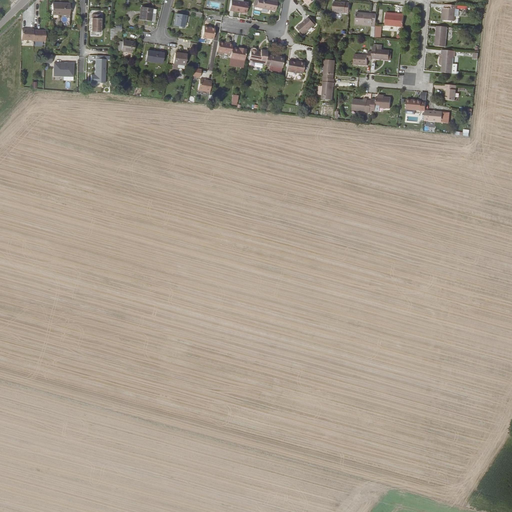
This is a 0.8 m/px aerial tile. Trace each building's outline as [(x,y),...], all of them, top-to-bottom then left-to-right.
[(253,0),(252,6),(260,8),(262,0),(253,0)] [(268,0),(262,0),(260,8),(274,11),(276,0),(274,0),(271,0),(272,1),(268,0)] [(57,1),(56,12),(74,12),(74,1),(57,1)] [(245,14),(247,3),(230,1),(228,11),(245,14)] [(333,2),(332,13),(348,14),(349,4),(333,2)] [(444,8),(443,20),(455,21),(457,5),(447,4),(446,8),(444,8)] [(142,8),(140,21),(151,23),(154,10),(142,8)] [(356,14),(355,24),(371,25),(371,26),(375,27),(376,14),(372,13),(372,15),(356,14)] [(386,14),(385,25),(403,27),(404,14),(400,13),(400,15),(386,14)] [(100,33),(100,15),(90,14),(90,33),(100,33)] [(175,14),(173,26),(184,28),(185,16),(175,14)] [(308,16),(297,26),(304,33),(315,23),(308,16)] [(436,25),(435,45),(445,46),(447,26),(436,25)] [(200,38),(212,40),(214,29),(202,27),(200,38)] [(33,41),(33,31),(33,30),(21,30),(21,41),(33,41)] [(33,31),(33,42),(45,42),(46,31),(33,31)] [(123,40),(122,51),(133,53),(135,42),(123,40)] [(218,42),(216,52),(230,54),(231,47),(232,43),(228,43),(224,42),(218,42)] [(377,45),(373,45),(373,51),(373,52),(372,59),(389,60),(390,51),(376,50),(377,45)] [(251,48),(250,59),(266,61),(267,53),(268,49),(262,48),(261,51),(257,50),(257,48),(257,47),(256,47),(255,46),(252,46),(252,47),(251,48)] [(231,47),(230,54),(230,58),(244,61),(245,49),(241,48),(241,49),(238,49),(231,47)] [(441,49),(441,54),(443,54),(442,72),(452,73),(453,55),(454,55),(455,50),(441,49)] [(147,51),(146,60),(161,63),(163,53),(147,51)] [(267,53),(266,61),(265,65),(270,66),(270,64),(283,66),(285,54),(272,52),(272,54),(267,53)] [(355,55),(354,64),(368,65),(368,60),(372,60),(372,59),(373,52),(369,52),(368,56),(355,55)] [(175,53),(174,64),(178,64),(184,65),(185,65),(186,55),(175,53)] [(89,82),(105,83),(106,58),(94,58),(94,74),(90,74),(89,82)] [(288,59),(286,69),(302,72),(304,60),(299,60),(299,61),(295,60),(288,59)] [(325,60),(323,78),(324,78),(334,79),(336,61),(325,60)] [(52,77),(62,77),(62,81),(73,81),(73,63),(53,62),(52,77)] [(324,78),(322,99),(333,100),(334,79),(324,78)] [(198,80),(197,92),(210,92),(210,80),(198,80)] [(447,89),(446,99),(455,100),(456,85),(446,84),(446,88),(447,89)] [(372,101),(371,112),(370,118),(373,118),(374,111),(380,111),(380,108),(391,108),(392,97),(384,97),(378,96),(377,96),(376,99),(372,99),(372,101)] [(354,99),(353,110),(366,111),(367,112),(371,112),(372,101),(368,101),(368,100),(368,99),(364,98),(364,100),(354,99)] [(407,101),(407,110),(426,111),(427,102),(422,102),(417,101),(417,100),(413,99),(412,101),(407,101)] [(426,110),(425,121),(449,122),(450,111),(426,110)]
